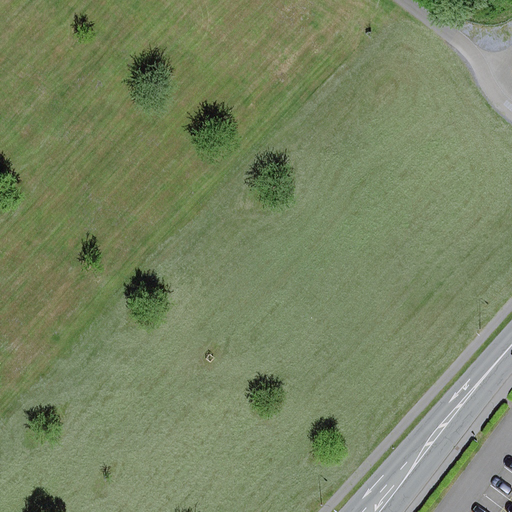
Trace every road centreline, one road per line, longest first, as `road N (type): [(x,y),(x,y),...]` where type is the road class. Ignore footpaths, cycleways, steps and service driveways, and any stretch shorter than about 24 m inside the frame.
road 1 (primary): [(511,349),(372,511)]
road 2 (track): [(511,114),(470,54),(406,0)]
